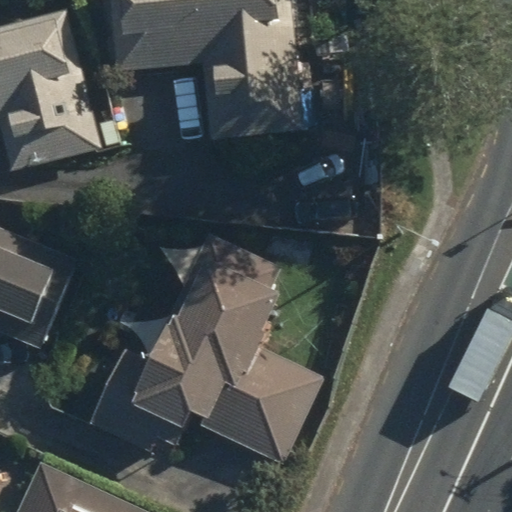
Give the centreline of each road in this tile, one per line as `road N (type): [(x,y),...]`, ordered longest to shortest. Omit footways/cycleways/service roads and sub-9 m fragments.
road 1 (secondary): [(414,511),(511,162)]
road 2 (secondary): [(444,511),(511,364)]
